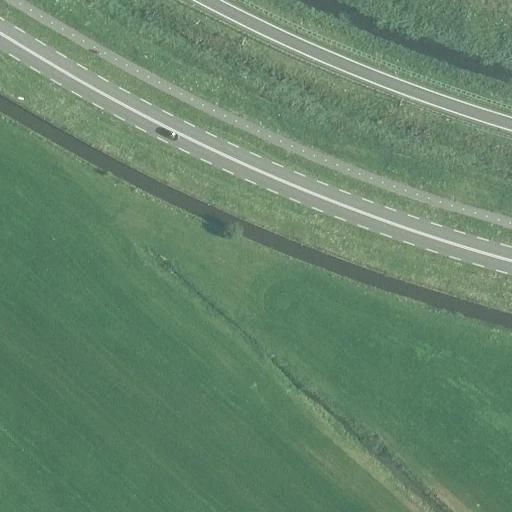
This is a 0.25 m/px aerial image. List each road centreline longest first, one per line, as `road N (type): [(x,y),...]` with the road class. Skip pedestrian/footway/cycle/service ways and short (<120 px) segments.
road 1 (secondary): [(511,260),(264,174),(0,32)]
road 2 (trunk): [(203,0),(398,90),(511,128)]
